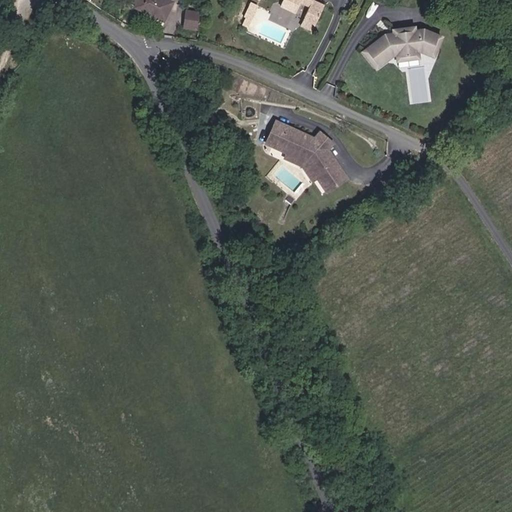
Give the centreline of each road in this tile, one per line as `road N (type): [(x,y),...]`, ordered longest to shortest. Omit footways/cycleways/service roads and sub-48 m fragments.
road 1 (unclassified): [(69,0),(133,43),(338,511)]
road 2 (track): [(511,250),(433,148)]
